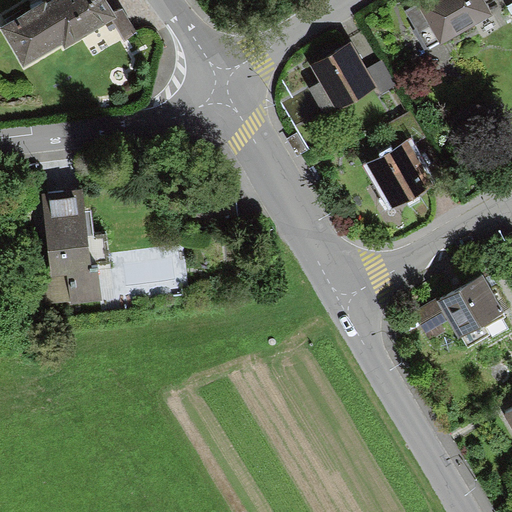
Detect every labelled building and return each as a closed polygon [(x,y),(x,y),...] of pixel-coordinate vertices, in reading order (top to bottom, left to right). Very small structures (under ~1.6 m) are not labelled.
[(2,27),(26,67),(62,45),(65,50),(113,21),(117,19),(114,13),(105,0),(55,0),(48,4),(46,1),(2,27)] [(424,0),(406,10),(429,51),(493,15),(486,2),(484,0),(424,0)] [(122,8),(114,13),(117,19),(113,21),(125,41),(138,33),(122,8)] [(352,45),(312,68),(320,83),(309,89),(326,118),(377,88),(366,70),(352,45)] [(382,61),(366,70),(377,88),(380,93),(396,84),(382,61)] [(292,135),(287,139),(291,146),(297,157),(308,150),(298,133),(292,135)] [(435,184),(411,139),(364,164),(389,209),(435,184)] [(83,189),(42,193),(51,276),(46,276),(48,303),(70,301),(70,303),(102,299),(99,270),(111,268),(107,233),(88,235),(83,189)] [(483,274),(414,312),(430,340),(453,327),(460,339),(462,338),(468,348),(491,335),(486,325),(506,314),(483,274)] [(511,405),(503,411),(511,427),(511,405)]
